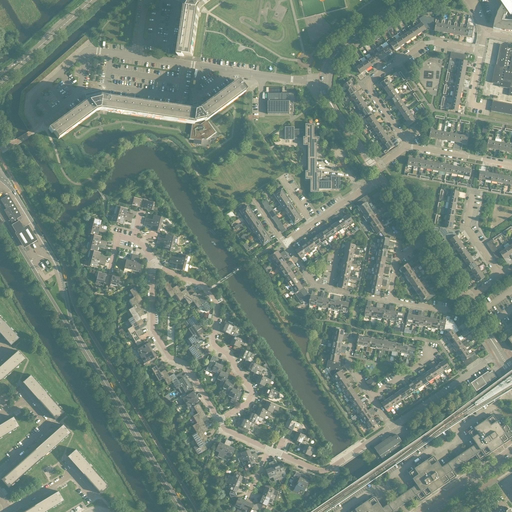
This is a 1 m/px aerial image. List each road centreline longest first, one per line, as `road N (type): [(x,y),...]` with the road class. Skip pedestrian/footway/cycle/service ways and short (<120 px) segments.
road 1 (residential): [(219,419),(245,404),(251,390),(213,343),(217,307),(202,284),(153,265)]
road 2 (tertiary): [(182,511),(73,331)]
road 3 (residential): [(407,147),(369,81),(424,43),(481,51)]
road 4 (residential): [(138,57),(325,80)]
road 5 (residential): [(219,419),(152,329),(153,265)]
road 6 (tertiary): [(73,331),(55,259),(0,175)]
road 7 (residential): [(82,54),(79,91),(41,120),(31,108),(33,97),(80,56)]
road 8 (residential): [(268,449),(323,470),(391,426)]
road 9 (tertiary): [(0,214),(73,331)]
road 10 (residential): [(391,426),(499,352)]
road 11 (residential): [(325,80),(329,64),(369,24),(413,0)]
